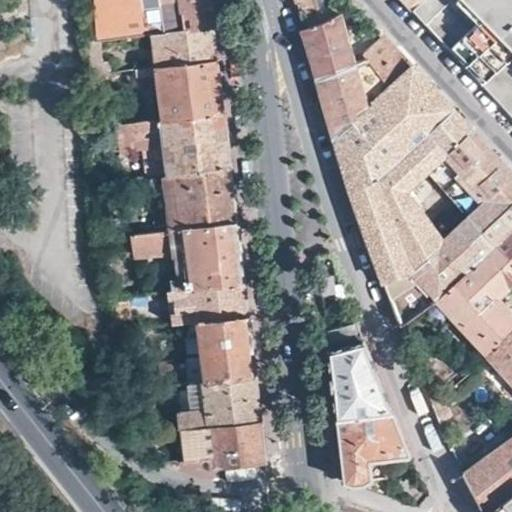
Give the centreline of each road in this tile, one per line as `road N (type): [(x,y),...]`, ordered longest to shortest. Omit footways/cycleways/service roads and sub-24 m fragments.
road 1 (residential): [(451,511),(259,0)]
road 2 (tertiary): [(255,0),(320,506)]
road 3 (residential): [(374,0),(511,147)]
road 4 (primary): [(104,511),(0,374)]
